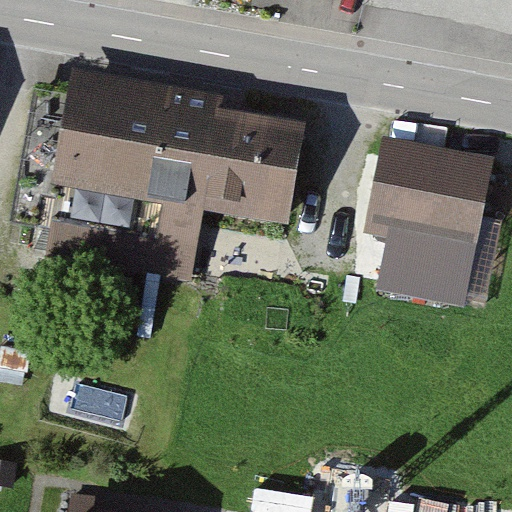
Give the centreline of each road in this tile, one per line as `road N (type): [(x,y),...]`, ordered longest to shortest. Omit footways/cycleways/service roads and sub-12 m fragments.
road 1 (tertiary): [(390,86),(0,16)]
road 2 (tertiary): [(511,108),(390,86)]
